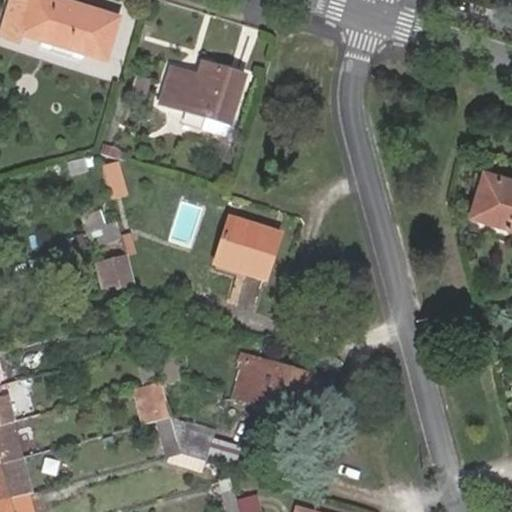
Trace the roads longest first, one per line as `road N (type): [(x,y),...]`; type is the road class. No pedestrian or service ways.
road 1 (residential): [(369,14),(352,80),(352,118),(459,511)]
road 2 (tertiary): [(369,14),(511,58)]
